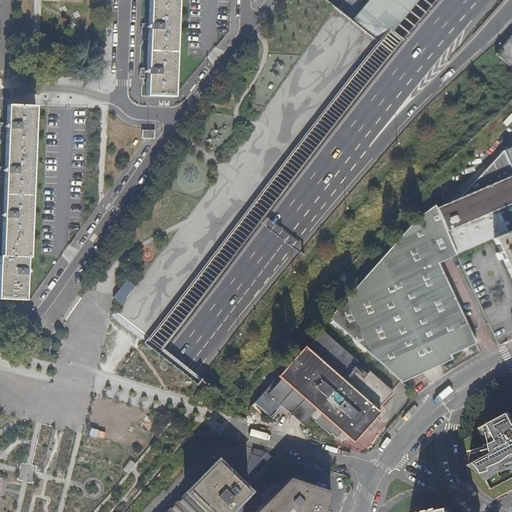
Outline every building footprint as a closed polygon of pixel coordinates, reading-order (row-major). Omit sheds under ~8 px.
[(150,0),(150,24),(142,24),(142,34),(150,34),(148,69),(141,69),(140,74),(140,79),(148,79),(147,97),(174,97),(178,0),(150,0)] [(36,108),(22,108),(9,107),(8,124),(0,124),(0,129),(0,134),(8,134),(6,168),(0,168),(0,178),(6,178),(4,213),(0,212),(0,222),(4,223),(2,257),(0,257),(0,299),(24,301),(26,258),(29,258),(36,108)] [(156,131),(143,131),(143,138),(156,139),(156,131)] [(346,299),(328,319),(332,322),(400,381),(402,382),(442,364),(452,359),(450,355),(476,344),(472,335),(455,299),(444,276),(438,263),(448,259),(451,241),(457,255),(461,253),(464,251),(462,264),(499,345),(511,338),(511,147),(504,151),(460,198),(443,205),(437,207),(435,204),(426,211),(418,217),(346,299)] [(123,305),(137,287),(127,280),(113,297),(123,305)] [(400,381),(332,322),(257,407),(270,417),(279,406),(302,425),(309,418),(315,411),(341,433),(348,440),(399,382),(400,381)] [(315,411),(309,418),(330,436),(331,435),(335,439),(341,433),(315,411)] [(475,436),(465,441),(465,451),(467,461),(470,471),(478,484),(485,493),(511,478),(511,421),(509,418),(488,428),(491,440),(477,446),(475,436)] [(91,429),(89,436),(104,439),(105,432),(91,429)] [(228,511),(248,492),(217,461),(186,492),(187,494),(169,511),(228,511)] [(330,496),(331,493),(289,479),(256,511),(323,511),(320,507),(330,496)]
